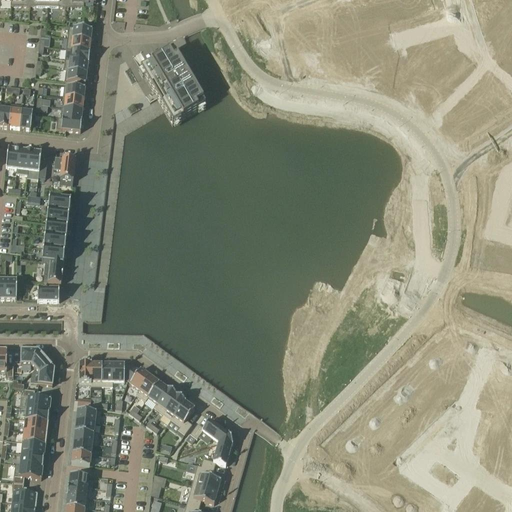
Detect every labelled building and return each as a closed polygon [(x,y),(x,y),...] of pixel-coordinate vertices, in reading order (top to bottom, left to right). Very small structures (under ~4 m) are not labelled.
[(11,0),(11,5),(11,4),(11,9),(29,9),(29,0),(11,0)] [(29,0),(29,9),(47,9),(47,0),(29,0)] [(47,0),(47,9),(65,10),(65,0),(47,0)] [(65,0),(65,10),(66,10),(84,10),(84,6),(83,6),(83,0),(65,0)] [(76,31),(68,30),(67,42),(90,44),(91,33),(89,33),(89,26),(77,25),(76,31)] [(90,44),(67,42),(66,52),(71,53),(89,55),(89,54),(90,44)] [(89,55),(71,53),(69,63),(88,65),(88,66),(90,54),(89,54),(89,55)] [(141,71),(140,72),(155,97),(167,119),(168,120),(172,128),(205,109),(198,97),(192,87),(173,54),(172,53),(148,67),(145,69),(141,71)] [(88,65),(69,63),(65,62),(63,74),(66,74),(86,76),(87,71),(88,66),(88,65)] [(86,76),(66,74),(64,85),(85,87),(86,76)] [(85,91),(64,89),(62,101),(65,101),(83,103),(85,91)] [(83,103),(65,101),(64,111),(82,113),(83,103)] [(10,112),(11,113),(8,131),(9,131),(19,132),(21,114),(22,114),(22,109),(11,108),(10,112)] [(82,113),(64,111),(61,110),(60,121),(81,124),(82,113)] [(0,111),(0,130),(9,131),(8,131),(11,113),(10,112),(0,111)] [(22,114),(21,114),(19,132),(30,133),(30,134),(30,133),(32,118),(32,115),(22,114)] [(60,121),(57,121),(56,132),(65,134),(80,135),(81,124),(60,121)] [(8,151),(5,171),(16,172),(17,172),(19,153),(8,151)] [(16,172),(16,177),(27,178),(28,174),(27,173),(30,153),(26,153),(19,153),(17,172),(16,172)] [(30,153),(27,173),(28,174),(39,175),(39,168),(41,155),(35,155),(35,154),(30,153)] [(55,161),(54,172),(61,173),(59,188),(72,189),(75,163),(55,161)] [(39,175),(38,181),(45,182),(46,169),(39,168),(39,175)] [(49,201),(47,214),(69,217),(70,204),(49,201)] [(47,214),(46,227),(67,229),(69,217),(47,214)] [(46,227),(44,239),(66,242),(67,229),(46,227)] [(44,239),(43,252),(64,254),(66,242),(44,239)] [(43,252),(41,265),(45,265),(63,267),(64,254),(43,252)] [(45,265),(43,286),(60,288),(61,281),(62,281),(63,274),(62,273),(63,267),(45,265)] [(5,283),(5,302),(16,302),(16,291),(17,283),(5,283)] [(37,292),(37,305),(58,305),(59,292),(37,292)] [(452,338),(439,351),(449,361),(443,367),(449,373),(464,358),(455,349),(459,345),(452,338)] [(0,352),(0,375),(6,376),(6,380),(13,381),(13,370),(6,369),(6,353),(0,352)] [(20,353),(20,367),(31,368),(35,372),(46,363),(38,353),(20,353)] [(46,363),(35,372),(39,377),(38,387),(52,389),(54,372),(46,363)] [(492,374),(488,382),(506,390),(511,377),(511,368),(504,365),(498,377),(492,374)] [(78,373),(78,379),(79,379),(78,389),(84,389),(90,389),(91,367),(91,366),(79,366),(79,373),(78,373)] [(90,389),(90,390),(102,390),(102,367),(91,367),(90,389)] [(102,367),(102,390),(112,390),(112,386),(113,367),(111,367),(102,367)] [(113,367),(112,386),(124,386),(124,384),(127,384),(133,369),(124,369),(124,367),(113,367)] [(133,369),(127,384),(130,386),(129,388),(138,394),(139,395),(150,380),(140,373),(139,374),(133,369)] [(420,371),(411,380),(426,396),(441,382),(435,376),(430,381),(420,371)] [(138,394),(136,398),(145,405),(148,401),(158,386),(150,380),(139,395),(138,394)] [(411,380),(402,389),(412,399),(406,404),(412,410),(426,396),(411,380)] [(158,386),(148,401),(156,407),(167,392),(158,386)] [(24,392),(23,399),(28,400),(26,411),(49,414),(50,402),(34,400),(35,393),(24,392)] [(156,407),(153,411),(162,418),(176,398),(167,392),(156,407)] [(176,398),(162,418),(171,424),(185,405),(176,398)] [(311,418),(322,409),(315,401),(304,410),(311,418)] [(78,402),(77,408),(90,410),(91,403),(78,402)] [(185,405),(171,424),(180,430),(177,434),(184,438),(192,428),(186,424),(194,412),(185,405)] [(381,405),(372,414),(387,430),(401,416),(396,410),(390,415),(381,405)] [(26,411),(25,423),(48,425),(49,414),(26,411)] [(77,412),(76,424),(94,426),(99,427),(101,415),(77,412)] [(372,414),(363,423),(372,433),(367,438),(372,444),(387,430),(372,414)] [(25,423),(24,434),(46,437),(48,425),(25,423)] [(76,424),(75,434),(93,437),(93,436),(94,426),(76,424)] [(197,427),(190,438),(196,442),(202,434),(218,446),(230,442),(228,436),(227,436),(209,424),(203,432),(197,427)] [(24,434),(22,445),(45,448),(46,437),(24,434)] [(75,434),(73,445),(92,447),(92,448),(97,448),(98,437),(93,436),(93,437),(75,434)] [(201,470),(209,473),(213,474),(215,467),(225,469),(231,448),(232,448),(230,442),(218,446),(213,465),(203,462),(201,470)] [(22,445),(21,457),(44,460),(45,448),(22,445)] [(73,452),(72,456),(91,458),(92,448),(92,447),(73,445),(73,452)] [(72,456),(71,467),(89,469),(91,458),(72,456)] [(511,458),(504,456),(501,465),(511,467),(511,458)] [(20,468),(42,471),(44,460),(21,457),(20,468)] [(511,467),(501,465),(498,476),(511,479),(511,467)] [(15,467),(13,486),(24,487),(24,481),(41,483),(42,471),(20,468),(15,467)] [(197,469),(192,489),(217,496),(220,484),(207,480),(209,473),(201,470),(197,469)] [(68,488),(87,490),(88,479),(70,477),(68,488)] [(380,479),(369,494),(378,500),(389,485),(380,479)] [(389,485),(378,500),(386,506),(397,491),(389,485)] [(13,493),(11,506),(35,509),(37,496),(23,494),(24,487),(13,486),(12,493),(13,493)] [(68,488),(66,499),(67,499),(88,501),(88,502),(90,502),(92,490),(87,490),(68,488)] [(192,489),(186,508),(199,511),(201,504),(214,508),(217,496),(192,489)] [(397,491),(386,506),(394,511),(396,510),(405,497),(397,491)] [(405,497),(396,510),(399,511),(406,511),(415,501),(407,494),(405,497)] [(488,496),(482,505),(491,511),(499,511),(503,507),(488,496)] [(67,499),(66,510),(85,511),(86,511),(88,502),(88,501),(67,499)] [(415,501),(406,511),(419,511),(424,507),(415,501)]
